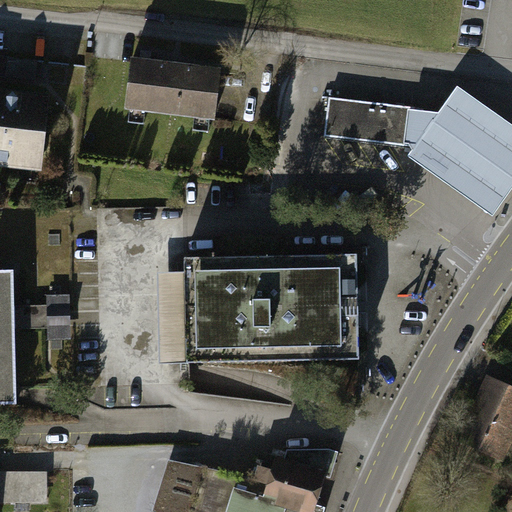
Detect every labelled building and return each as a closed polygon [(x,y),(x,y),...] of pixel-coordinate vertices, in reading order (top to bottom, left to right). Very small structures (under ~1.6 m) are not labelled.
[(223,64),(131,53),(125,104),(217,115),(223,64)] [(51,90),(0,83),(0,159),(41,165),(51,90)] [(437,113),(416,110),(411,148),(409,154),(493,213),(511,185),(511,121),(457,84),(437,113)] [(324,137),(411,148),(416,110),(329,99),(324,137)] [(360,254),(187,258),(189,363),(362,359),(360,254)] [(14,274),(0,274),(0,407),(17,408),(14,274)] [(52,337),(75,336),(73,291),(50,292),(52,337)] [(511,386),(484,374),(453,441),(511,468),(511,386)] [(253,479),(169,457),(154,506),(175,511),(323,511),(341,451),(331,448),(290,448),(283,456),(273,453),(270,465),(259,462),(253,479)] [(51,500),(51,468),(10,468),(11,500),(51,500)]
